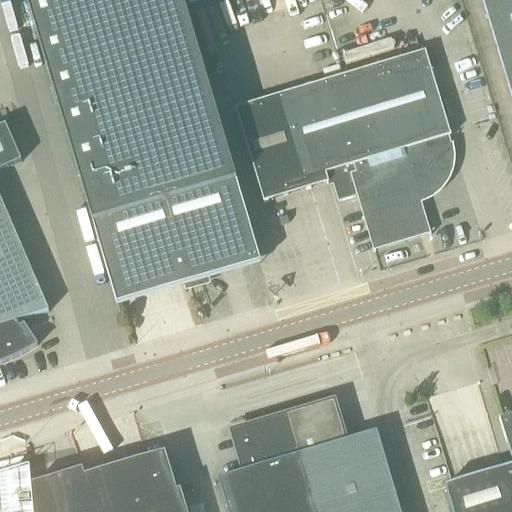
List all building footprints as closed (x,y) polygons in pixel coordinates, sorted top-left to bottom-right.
[(183,0),(26,0),(93,226),(94,226),(95,230),(105,265),(116,302),(188,281),(255,261),(244,224),(249,222),(239,188),(236,189),(235,184),(237,184),(183,0)] [(511,0),(482,0),(511,97),(511,0)] [(450,147),(447,138),(451,137),(426,53),(236,110),(263,202),(264,204),(333,182),(339,202),(358,197),(374,253),(431,236),(421,203),(431,199),(440,192),(443,188),(448,180),(453,169),(454,158),(452,147),(450,147)] [(44,298),(0,198),(0,171),(22,162),(6,126),(0,128),(0,365),(1,365),(3,364),(6,363),(8,362),(10,361),(12,360),(15,359),(17,358),(19,357),(21,356),(23,355),(25,354),(28,352),(30,351),(32,350),(34,349),(36,347),(38,346),(25,326),(21,328),(17,323),(50,312),(44,298)] [(399,511),(377,434),(346,443),(334,403),(232,433),(244,472),(219,480),(227,511),(399,511)] [(511,467),(445,489),(452,511),(511,511),(511,417),(501,421),(511,457),(511,467)] [(32,486),(33,511),(186,511),(181,491),(176,493),(165,456),(85,480),(83,471),(32,486)] [(31,468),(0,477),(0,511),(33,511),(32,486),(31,468)]
